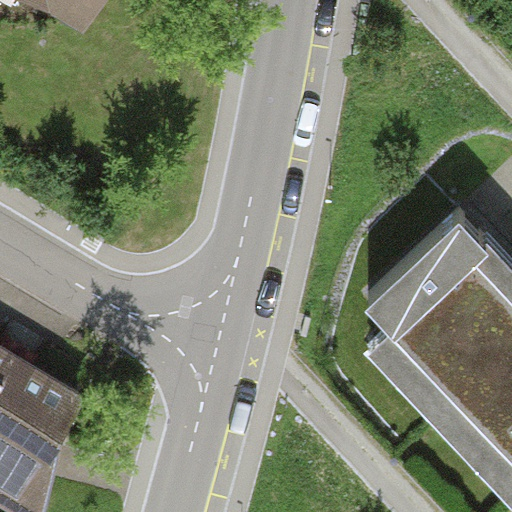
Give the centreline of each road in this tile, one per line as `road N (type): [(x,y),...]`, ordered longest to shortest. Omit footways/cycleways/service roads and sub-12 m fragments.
road 1 (residential): [(211,366),(291,0)]
road 2 (residential): [(211,366),(0,239)]
road 3 (residential): [(173,511),(211,366)]
